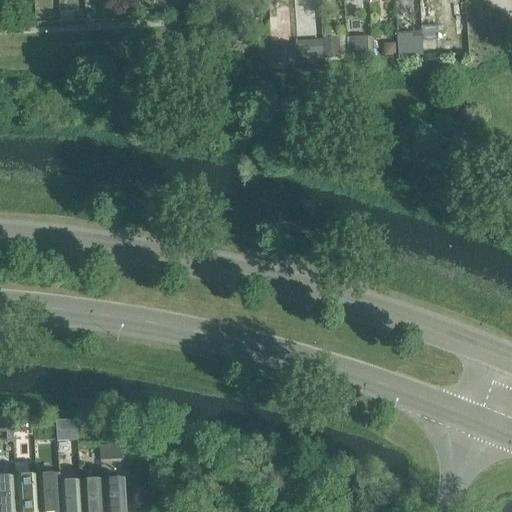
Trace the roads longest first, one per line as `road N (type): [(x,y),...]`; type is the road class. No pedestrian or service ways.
road 1 (secondary): [(493,355),(346,305),(179,263),(0,237)]
road 2 (secondary): [(0,309),(173,327),(337,368),(470,419)]
